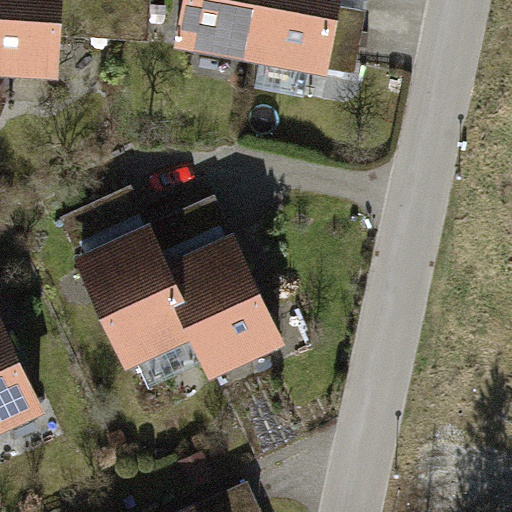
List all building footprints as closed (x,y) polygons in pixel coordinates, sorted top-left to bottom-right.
[(0,0),(0,69),(60,72),(62,0),(0,0)] [(252,52),(262,0),(176,0),(168,40),(252,52)] [(262,0),(252,52),(328,62),(339,0),(262,0)] [(199,328),(170,259),(147,213),(71,247),(125,360),(199,328)] [(233,222),(170,259),(199,328),(216,366),(285,335),(233,222)] [(0,299),(0,424),(51,403),(0,299)] [(199,511),(194,498),(160,511),(199,511)]
